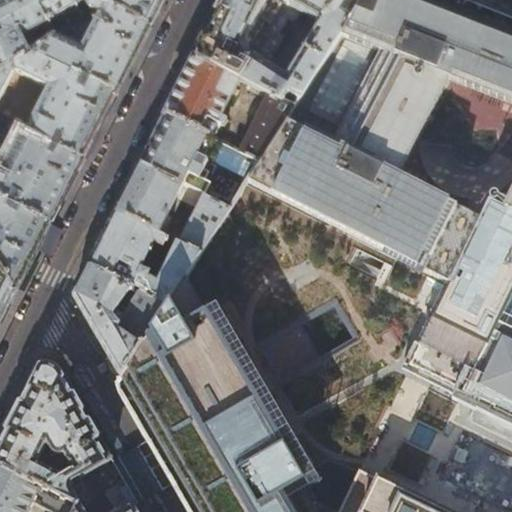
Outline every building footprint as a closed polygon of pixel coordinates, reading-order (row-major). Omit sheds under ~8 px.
[(0,0),(0,49),(9,67),(32,54),(57,35),(54,31),(35,45),(33,40),(25,44),(21,37),(50,22),(37,0),(0,0)] [(37,0),(50,22),(54,31),(57,35),(77,20),(72,9),(86,2),(88,6),(84,8),(86,13),(91,9),(102,1),(101,0),(37,0)] [(101,0),(102,1),(104,4),(150,27),(163,0),(101,0)] [(224,0),(221,7),(220,7),(218,11),(219,11),(210,30),(209,30),(207,33),(208,34),(197,54),(196,54),(194,57),(239,79),(289,0),(224,0)] [(289,0),(239,79),(240,80),(259,89),(294,107),(362,0),(289,0)] [(362,0),(294,107),(258,163),(246,182),(448,286),(480,220),(399,179),(451,79),(511,103),(511,195),(505,211),(511,214),(511,23),(451,0),(362,0)] [(104,4),(102,1),(91,9),(99,13),(85,42),(72,35),(65,40),(57,35),(32,54),(116,94),(130,66),(150,27),(104,4)] [(0,72),(9,67),(0,49),(0,72)] [(116,94),(32,54),(9,67),(0,72),(0,102),(15,71),(48,87),(27,132),(82,160),(98,129),(116,94)] [(239,79),(194,57),(180,86),(165,115),(210,138),(216,126),(223,129),(227,121),(220,118),(240,80),(239,79)] [(258,163),(294,107),(259,89),(256,95),(267,99),(239,153),(258,163)] [(197,155),(204,143),(216,149),(219,143),(210,138),(165,115),(153,138),(140,165),(182,186),(187,175),(194,178),(197,170),(191,167),(192,166),(218,179),(208,199),(228,209),(246,182),(258,163),(239,153),(233,150),(224,168),(197,155)] [(0,167),(0,198),(50,224),(65,195),(82,160),(27,132),(23,130),(3,169),(0,167)] [(182,186),(140,165),(127,190),(115,213),(198,255),(228,209),(208,199),(182,186)] [(0,265),(15,292),(33,257),(50,224),(0,198),(0,265)] [(511,214),(505,211),(489,203),(480,220),(448,286),(409,366),(464,394),(464,395),(492,409),(491,410),(511,420),(511,214)] [(198,255),(115,213),(102,239),(88,266),(167,305),(184,278),(198,255)] [(53,230),(42,254),(51,258),(62,234),(53,230)] [(0,322),(3,315),(15,292),(0,265),(0,322)] [(167,305),(88,266),(78,287),(73,296),(98,340),(121,378),(126,368),(167,305)] [(282,446),(184,278),(167,305),(126,368),(209,508),(211,511),(307,511),(294,488),(306,481),(285,444),(282,446)] [(44,365),(40,366),(38,367),(2,436),(0,441),(0,466),(67,501),(71,493),(70,492),(70,489),(70,487),(72,484),(74,482),(111,461),(67,383),(59,372),(57,370),(53,367),(48,366),(44,365)] [(67,501),(0,466),(0,511),(35,511),(36,511),(30,509),(33,503),(49,511),(72,511),(76,506),(67,501)] [(443,511),(377,480),(361,511),(443,511)] [(83,511),(71,492),(71,493),(67,501),(76,506),(72,511),(133,511),(129,504),(114,511),(83,511)]
